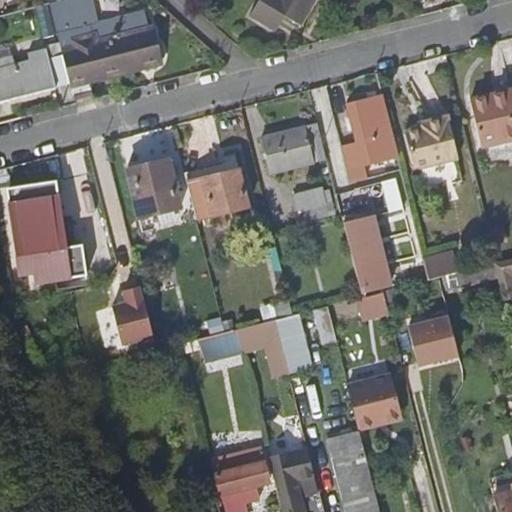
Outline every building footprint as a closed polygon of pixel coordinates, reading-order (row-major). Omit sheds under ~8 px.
[(68,59),(74,85),(158,64),(145,11),(86,25),(80,0),(68,0),(55,3),(67,56),(68,59)] [(258,0),(249,15),(276,32),(287,11),(305,22),(318,0),(258,0)] [(0,101),(61,87),(61,85),(54,59),(52,48),(33,53),(34,59),(19,63),(17,56),(0,59),(0,101)] [(67,56),(54,59),(61,85),(74,82),(68,59),(67,56)] [(511,141),(511,91),(472,101),(482,148),(511,141)] [(368,166),(401,158),(385,96),(350,105),(368,166)] [(461,160),(450,118),(432,122),(433,127),(424,129),(407,133),(417,171),(461,160)] [(273,173),(329,160),(320,125),(265,138),(273,173)] [(188,174),(201,223),(252,210),(239,160),(188,174)] [(180,208),(168,161),(128,171),(140,219),(180,208)] [(327,204),(324,192),(293,200),(296,212),(327,204)] [(71,274),(62,202),(13,208),(15,223),(32,221),(39,279),(71,274)] [(345,223),(363,297),(385,292),(396,289),(377,216),(345,223)] [(454,252),(426,259),(432,280),(458,273),(460,273),(458,267),(454,252)] [(460,273),(458,273),(462,287),(501,278),(497,263),(470,270),(461,272),(460,273)] [(458,267),(460,273),(461,272),(470,270),(469,264),(458,267)] [(144,284),(112,295),(125,356),(156,337),(144,284)] [(411,320),(428,376),(461,353),(445,298),(411,320)] [(262,303),(264,318),(294,314),(292,299),(262,303)] [(210,337),(216,359),(246,352),(240,329),(210,337)] [(353,375),(354,424),(399,418),(396,363),(353,375)] [(347,511),(383,511),(362,429),(328,437),(347,511)] [(308,511),(300,480),(318,475),(312,452),(280,460),(294,511),(308,511)] [(249,511),(244,490),(272,484),(266,458),(264,453),(233,460),(232,456),(216,460),(229,511),(249,511)] [(511,511),(511,486),(494,491),(499,511),(511,511)]
